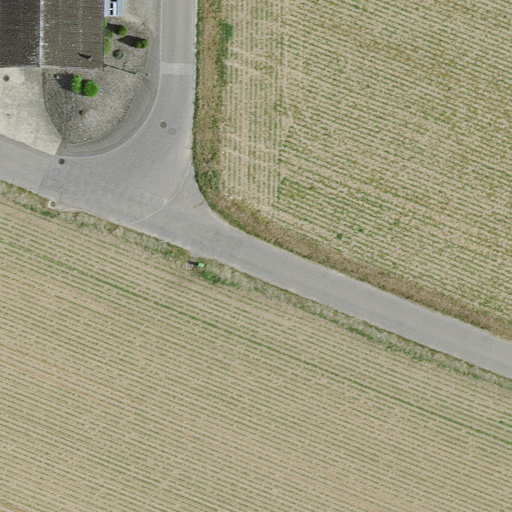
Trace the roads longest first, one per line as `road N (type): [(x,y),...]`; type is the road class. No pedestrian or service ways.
road 1 (unclassified): [(168,214),(511,353)]
road 2 (residential): [(175,0),(168,214)]
road 3 (residential): [(168,214),(0,144)]
